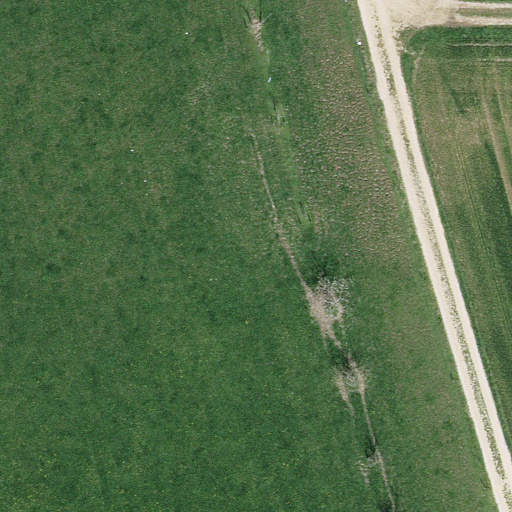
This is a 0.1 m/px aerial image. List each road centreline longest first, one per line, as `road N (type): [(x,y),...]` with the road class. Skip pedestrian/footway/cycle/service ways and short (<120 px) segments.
road 1 (track): [(360,25),(498,511)]
road 2 (track): [(511,27),(360,25)]
